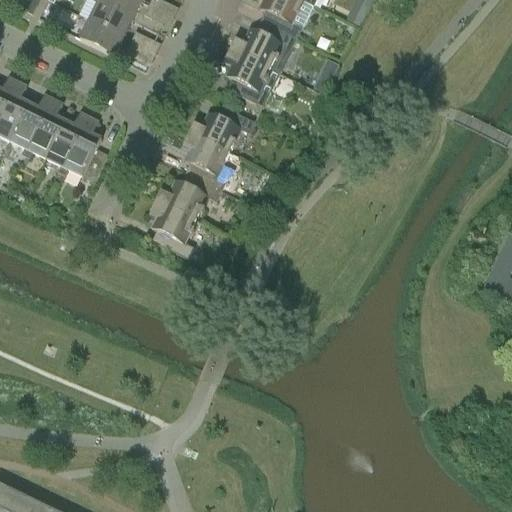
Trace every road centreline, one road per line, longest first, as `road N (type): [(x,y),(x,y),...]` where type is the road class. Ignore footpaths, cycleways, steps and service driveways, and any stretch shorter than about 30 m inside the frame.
road 1 (residential): [(149,111),(0,38)]
road 2 (residential): [(149,111),(206,0)]
